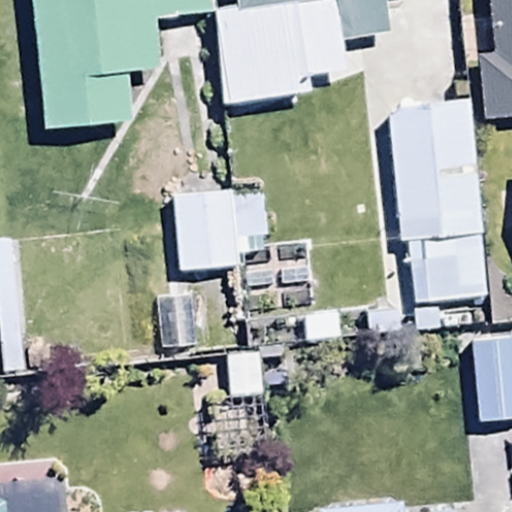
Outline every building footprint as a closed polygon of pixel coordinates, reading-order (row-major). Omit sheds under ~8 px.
[(31,0),(45,135),(132,126),(127,79),(161,76),(155,20),(215,15),(213,0),(31,0)] [(232,0),(234,15),(214,17),(223,110),(309,102),(307,80),(346,76),(342,42),(385,39),(380,0),(232,0)] [(511,0),(485,0),(491,58),(477,60),(483,122),(511,119),(511,0)] [(482,304),(468,105),(389,111),(398,248),(407,248),(412,309),(482,304)] [(244,272),(244,261),(263,260),(260,209),(240,210),(239,196),(173,200),(179,276),(244,272)] [(219,299),(159,304),(163,354),(224,349),(219,299)] [(511,369),(510,342),(472,345),(477,429),(511,426),(511,369)] [(0,511),(66,511),(63,466),(0,471),(0,511)]
